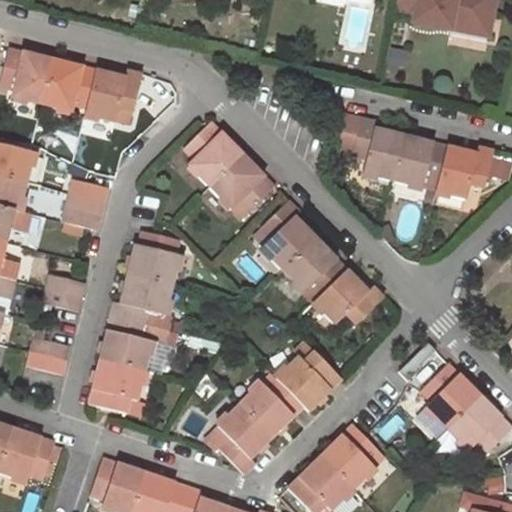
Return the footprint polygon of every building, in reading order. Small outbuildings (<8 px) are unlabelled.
[(448,29),(471,33),(479,0),(414,0),(410,22),(448,29)] [(479,0),(471,33),(486,37),(492,0),(479,0)] [(447,33),(448,29),(410,22),(409,26),(447,33)] [(0,85),(11,88),(9,96),(41,104),(51,59),(7,49),(0,77),(0,85)] [(51,59),(41,104),(72,111),(75,105),(85,107),(93,70),(51,59)] [(126,77),(93,70),(85,107),(84,114),(128,125),(141,75),(127,71),(126,77)] [(343,114),(333,151),(351,156),(360,118),(343,114)] [(366,159),(362,172),(393,179),(404,136),(373,129),(374,122),(360,118),(351,156),(366,159)] [(240,155),(208,122),(181,149),(190,158),(185,163),(208,186),(240,155)] [(404,136),(393,179),(424,187),(426,179),(438,182),(447,146),(404,136)] [(0,176),(26,183),(34,152),(0,144),(0,176)] [(478,154),(447,146),(438,182),(436,190),(465,197),(469,184),(484,188),(493,149),(479,146),(478,154)] [(272,187),(240,155),(208,186),(230,208),(235,203),(245,212),(272,187)] [(510,162),(496,158),(492,173),(507,176),(510,162)] [(0,206),(19,212),(26,183),(0,176),(0,206)] [(426,179),(424,187),(436,190),(438,182),(426,179)] [(107,189),(72,180),(69,193),(104,203),(107,189)] [(104,203),(69,193),(65,209),(100,218),(104,203)] [(263,244),(259,248),(281,270),(314,237),(294,216),(298,212),(286,200),(252,233),(263,244)] [(19,212),(0,206),(0,243),(6,245),(10,229),(27,234),(31,215),(19,212)] [(65,209),(62,222),(63,223),(69,224),(83,228),(93,230),(98,231),(100,218),(65,209)] [(157,220),(169,223),(175,218),(158,212),(157,220)] [(69,224),(63,223),(61,231),(81,237),(83,228),(69,224)] [(137,245),(133,244),(126,275),(169,286),(180,241),(140,231),(137,245)] [(314,237),(281,270),(303,292),(308,288),(317,297),(345,269),(314,237)] [(3,258),(6,245),(0,243),(0,276),(16,281),(20,262),(3,258)] [(32,256),(31,280),(44,281),(45,256),(32,256)] [(367,291),(345,269),(317,297),(313,302),(335,325),(344,315),(354,326),(382,297),(372,286),(367,291)] [(85,284),(49,274),(46,288),(65,293),(82,297),(85,284)] [(169,286),(126,275),(119,305),(114,304),(110,317),(148,326),(151,312),(162,315),(169,286)] [(0,297),(10,300),(16,281),(0,276),(0,297)] [(65,293),(46,288),(42,302),(78,311),(82,297),(65,293)] [(110,317),(100,359),(142,369),(149,340),(163,343),(166,331),(148,326),(110,317)] [(172,345),(175,333),(166,331),(163,343),(172,345)] [(69,346),(34,338),(31,350),(31,351),(65,358),(69,346)] [(149,340),(142,369),(156,374),(163,343),(149,340)] [(31,351),(31,350),(27,366),(61,374),(65,358),(31,351)] [(307,410),(339,378),(311,351),(302,360),(297,354),(274,378),(301,405),(307,410)] [(142,369),(100,359),(89,404),(126,413),(129,400),(134,401),(142,369)] [(429,402),(423,407),(445,429),(478,397),(444,364),(419,391),(429,402)] [(5,386),(15,388),(19,375),(10,373),(5,386)] [(260,382),(237,405),(270,437),(301,405),(274,378),(265,387),(260,382)] [(478,397),(445,429),(468,451),(475,445),(485,455),(511,429),(478,397)] [(146,404),(134,401),(129,400),(126,413),(143,417),(146,404)] [(248,458),(268,438),(270,437),(237,405),(215,426),(225,436),(215,445),(243,472),(253,463),(248,458)] [(351,423),(319,455),(352,489),(374,466),(369,462),(380,451),(351,423)] [(0,467),(12,428),(0,424),(0,467)] [(12,428),(0,467),(0,473),(27,481),(29,475),(43,480),(54,443),(12,428)] [(319,455),(286,487),(310,511),(316,511),(324,505),(330,511),(352,489),(319,455)] [(130,511),(132,507),(144,473),(100,458),(88,495),(102,499),(100,506),(117,511),(130,511)] [(177,511),(186,487),(144,473),(132,507),(130,511),(177,511)] [(224,511),(226,507),(198,498),(200,491),(186,487),(177,511),(224,511)] [(482,511),(474,509),(472,511),(511,511),(511,504),(486,497),(482,511)]
